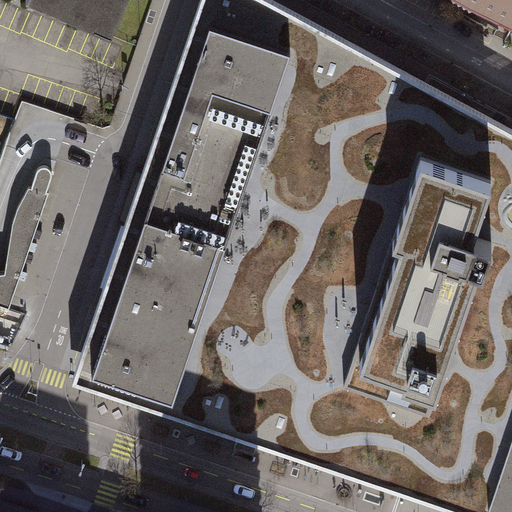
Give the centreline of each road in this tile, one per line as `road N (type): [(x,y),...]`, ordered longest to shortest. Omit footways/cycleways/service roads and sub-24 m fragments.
road 1 (residential): [(185,0),(142,123),(105,178),(59,315)]
road 2 (secondary): [(291,511),(60,434)]
road 3 (secondary): [(0,452),(180,511)]
road 4 (residential): [(511,83),(358,0)]
road 5 (residential): [(60,434),(53,397),(59,315)]
